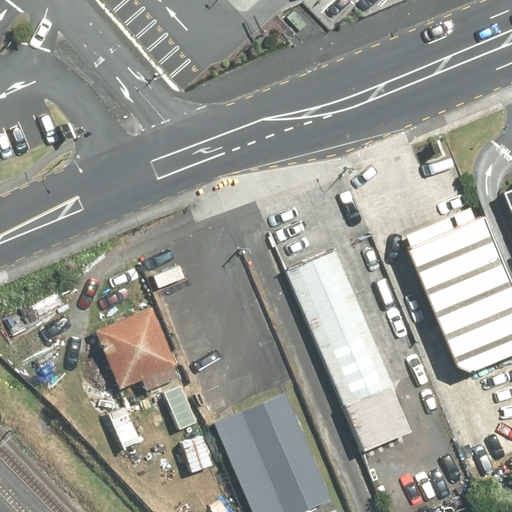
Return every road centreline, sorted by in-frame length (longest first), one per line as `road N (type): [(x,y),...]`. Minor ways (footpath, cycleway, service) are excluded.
road 1 (primary): [(0,221),(186,128),(511,7)]
road 2 (primary): [(511,63),(0,257)]
